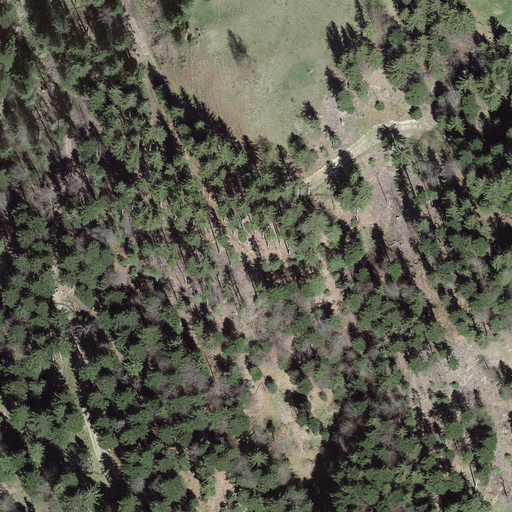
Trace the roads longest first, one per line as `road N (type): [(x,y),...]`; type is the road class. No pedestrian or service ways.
road 1 (track): [(80,116),(167,230),(234,283),(225,243),(168,134),(146,56),(81,40),(68,26),(63,0)]
road 2 (track): [(511,225),(473,210),(410,149),(355,131),(324,159),(269,179),(187,107),(146,56)]
